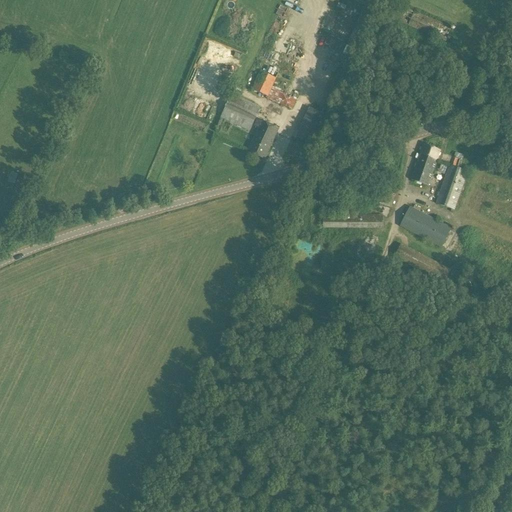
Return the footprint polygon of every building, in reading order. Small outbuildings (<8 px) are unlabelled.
[(446,41),(451,27),(395,4),(389,18),(446,41)] [(335,44),(340,34),(333,30),(328,40),(335,44)] [(260,73),(252,90),(268,97),(267,98),(292,109),(297,98),(294,97),(284,92),(273,87),(276,79),(260,71),(260,73)] [(182,109),(186,96),(180,94),(176,107),(182,109)] [(250,131),(261,107),(232,94),(221,118),(250,131)] [(314,146),(328,116),(310,108),(296,137),(314,146)] [(279,129),(257,119),(253,126),(258,128),(247,152),(264,160),(279,129)] [(428,186),(440,151),(424,145),(411,180),(428,186)] [(454,210),(467,172),(450,166),(436,204),(454,210)] [(497,167),(494,175),(506,179),(508,171),(497,167)] [(392,208),(399,186),(386,183),(380,204),(392,208)] [(441,248),(452,228),(410,207),(400,226),(441,248)] [(382,228),(382,215),(323,215),(323,228),(382,228)] [(309,240),(286,251),(297,271),(312,264),(308,257),(316,254),(309,240)] [(444,284),(451,270),(401,244),(394,258),(444,284)]
